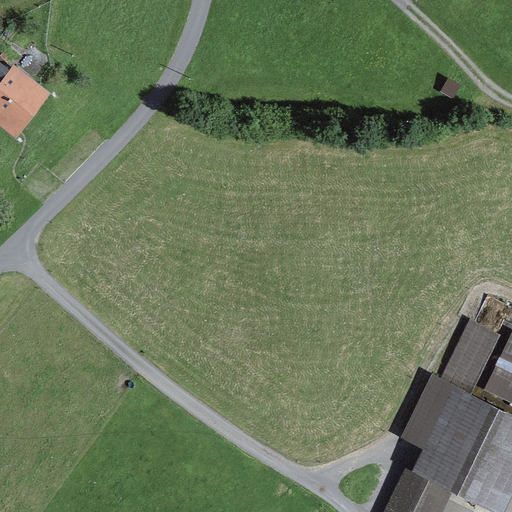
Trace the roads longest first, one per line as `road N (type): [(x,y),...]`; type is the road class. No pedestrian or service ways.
road 1 (unclassified): [(202,0),(158,88),(0,262)]
road 2 (track): [(419,0),(511,84)]
